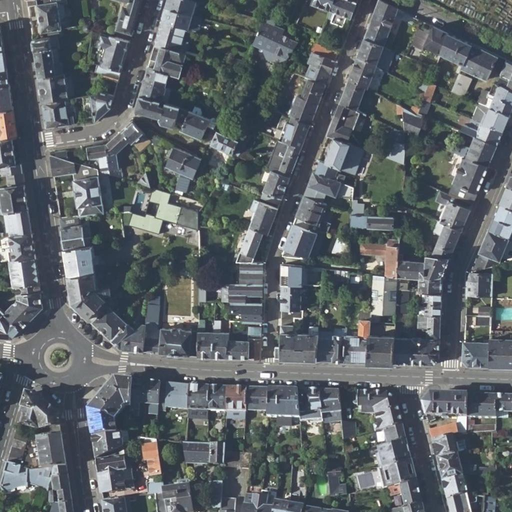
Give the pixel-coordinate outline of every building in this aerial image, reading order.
[(27,0),(29,7),(38,5),(42,31),(49,30),(62,28),(70,27),(68,16),(65,17),(63,5),(66,4),(65,0),(27,0)] [(130,41),(142,0),(122,0),(129,2),(127,7),(124,7),(115,36),(130,41)] [(192,0),(169,0),(167,7),(194,15),(198,2),(196,1),(192,0)] [(315,0),(314,4),(331,11),(334,0),(315,0)] [(348,26),(358,2),(352,0),(334,0),(331,11),(328,18),(348,26)] [(379,0),(364,39),(384,47),(387,49),(391,38),(388,37),(399,9),(379,0)] [(167,7),(163,21),(188,29),(189,29),(194,15),(167,7)] [(203,18),(194,15),(189,29),(198,32),(203,18)] [(298,42),(291,39),(289,41),(281,38),(283,35),(284,30),(268,24),(270,19),(266,18),(253,46),(263,49),(266,60),(277,64),(287,59),(298,42)] [(163,21),(156,45),(186,54),(189,42),(184,41),(188,29),(163,21)] [(33,40),(39,78),(64,74),(62,63),(56,64),(53,48),(60,47),(58,38),(62,37),(63,34),(62,28),(49,30),(50,37),(33,40)] [(436,44),(443,48),(449,34),(441,30),(436,44)] [(115,36),(102,32),(98,45),(106,47),(101,65),(122,71),(130,41),(115,36)] [(441,54),(464,64),(472,45),(449,34),(443,48),(441,54)] [(388,73),(396,52),(387,49),(384,47),(364,39),(358,56),(378,64),(376,67),(388,73)] [(236,51),(249,55),(252,47),(239,43),(236,51)] [(314,53),(335,61),(339,52),(316,43),(310,52),(314,53)] [(156,45),(150,68),(179,76),(182,77),(188,54),(186,54),(156,45)] [(498,57),(472,45),(464,64),(462,69),(487,79),(498,57)] [(56,64),(62,63),(60,47),(53,48),(56,64)] [(308,78),(310,78),(326,85),(335,61),(314,53),(310,63),(313,64),(308,78)] [(356,60),(376,68),(376,67),(378,64),(358,56),(356,60)] [(356,60),(350,77),(366,87),(368,88),(376,68),(356,60)] [(511,63),(507,61),(498,84),(511,90),(511,63)] [(282,84),(286,87),(295,73),(301,65),(297,62),(282,84)] [(98,65),(96,73),(104,75),(108,76),(120,79),(122,71),(101,65),(98,65)] [(0,69),(0,87),(10,86),(7,68),(0,69)] [(150,68),(146,81),(167,87),(169,79),(177,81),(179,76),(150,68)] [(66,74),(64,74),(39,78),(43,103),(65,99),(69,99),(66,74)] [(453,92),(468,99),(475,81),(460,74),(453,92)] [(104,82),(101,92),(115,94),(120,79),(108,76),(108,79),(104,82)] [(350,77),(339,103),(357,111),(366,87),(350,77)] [(289,116),(300,121),(311,125),(326,85),(310,78),(302,99),(297,97),(289,116)] [(146,81),(142,96),(162,102),(163,102),(167,87),(146,81)] [(418,88),(426,92),(430,84),(424,81),(420,82),(418,88)] [(426,92),(424,99),(430,102),(437,86),(430,82),(430,84),(426,92)] [(489,94),(495,96),(504,99),(503,101),(511,104),(511,90),(498,84),(495,85),(492,87),(489,94)] [(0,111),(13,109),(10,86),(0,87),(0,111)] [(100,95),(93,96),(95,109),(96,121),(111,107),(115,94),(101,92),(100,95)] [(479,103),(485,105),(488,97),(482,95),(479,103)] [(85,110),(95,109),(93,96),(83,97),(85,110)] [(164,124),(183,131),(191,112),(181,107),(166,103),(165,106),(161,105),(162,102),(142,96),(137,112),(161,119),(161,120),(164,124)] [(495,96),(490,107),(510,115),(511,109),(511,104),(503,101),(504,99),(495,96)] [(65,99),(43,103),(47,128),(75,124),(73,113),(68,114),(65,99)] [(424,99),(418,113),(426,117),(431,102),(430,102),(424,99)] [(327,135),(334,138),(347,142),(351,129),(353,129),(360,112),(357,111),(339,103),(327,135)] [(479,103),(472,119),(481,122),(503,131),(510,115),(490,107),(485,105),(479,103)] [(0,139),(14,138),(18,137),(13,109),(0,111),(0,139)] [(417,117),(404,109),(405,132),(423,139),(431,119),(426,117),(418,113),(417,117)] [(208,142),(214,145),(219,131),(215,129),(219,122),(218,118),(215,117),(211,119),(192,111),(191,112),(183,131),(203,139),(209,126),(214,128),(208,142)] [(283,114),(277,129),(283,131),(280,139),(283,140),(302,148),(311,125),(300,121),(289,116),(283,114)] [(134,122),(123,131),(131,140),(141,150),(142,152),(145,150),(143,146),(151,139),(147,135),(134,122)] [(481,122),(475,137),(497,146),(503,131),(481,122)] [(404,164),(405,132),(399,130),(392,127),(387,158),(404,164)] [(244,130),(238,140),(247,145),(254,134),(244,130)] [(123,131),(107,145),(112,174),(123,178),(122,173),(119,173),(118,153),(131,140),(123,131)] [(238,140),(219,131),(214,145),(233,155),(235,152),(240,154),(244,149),(247,145),(238,140)] [(475,137),(466,157),(488,167),(497,146),(475,137)] [(4,176),(7,175),(23,172),(22,164),(17,164),(14,138),(0,139),(0,166),(2,167),(4,176)] [(334,138),(325,163),(339,169),(342,169),(351,144),(347,142),(334,138)] [(276,150),(268,167),(273,169),(291,177),(302,148),(283,140),(278,151),(276,150)] [(103,172),(112,174),(107,145),(88,147),(89,158),(100,157),(103,172)] [(167,167),(181,173),(189,154),(175,147),(167,167)] [(239,156),(255,162),(256,158),(247,155),(249,151),(244,149),(240,154),(239,156)] [(67,150),(56,151),(57,157),(79,164),(79,161),(72,156),(68,156),(67,150)] [(181,173),(180,179),(183,179),(184,174),(194,179),(202,159),(189,154),(181,173)] [(99,171),(79,164),(57,157),(51,155),(54,176),(73,173),(79,216),(105,214),(99,171)] [(450,194),(457,197),(473,203),(488,167),(466,157),(463,156),(453,182),(454,183),(450,194)] [(320,161),(315,173),(342,183),(344,176),(337,173),(339,169),(325,163),(320,161)] [(273,169),(265,191),(282,198),(291,177),(273,169)] [(137,182),(151,186),(147,171),(137,182)] [(7,175),(8,187),(25,184),(23,172),(7,175)] [(313,172),(305,195),(319,201),(323,191),(338,196),(352,197),(353,186),(342,183),(315,173),(313,172)] [(280,204),(282,198),(265,191),(232,179),(225,177),(221,182),(280,204)] [(186,181),(183,179),(180,179),(175,194),(182,196),(186,181)] [(0,190),(3,213),(5,212),(29,209),(25,184),(8,187),(0,188),(0,190)] [(511,188),(507,186),(499,204),(511,209),(511,188)] [(155,218),(133,212),(128,225),(159,233),(163,220),(198,230),(198,211),(168,203),(171,192),(152,188),(149,201),(160,204),(155,218)] [(461,230),(473,203),(457,197),(450,194),(440,190),(436,201),(447,205),(440,221),(461,230)] [(305,195),(296,217),(306,221),(304,229),(310,230),(317,231),(319,226),(316,224),(324,202),(319,201),(305,195)] [(259,201),(250,226),(264,231),(269,233),(278,209),(259,201)] [(352,204),(351,214),(363,215),(363,204),(352,204)] [(511,209),(499,204),(493,219),(511,226),(511,209)] [(6,237),(10,236),(32,232),(29,209),(5,212),(8,231),(5,231),(6,237)] [(393,217),(363,215),(351,214),(351,226),(392,228),(393,217)] [(61,219),(65,249),(94,245),(93,241),(92,241),(91,233),(93,232),(92,225),(90,226),(89,223),(78,224),(77,217),(61,219)] [(319,232),(317,231),(310,230),(304,229),(306,221),(296,217),(284,248),(302,254),(310,255),(319,232)] [(511,226),(493,219),(488,230),(509,238),(510,239),(511,239),(511,226)] [(425,255),(426,255),(451,257),(461,230),(440,221),(436,220),(435,224),(437,225),(435,231),(441,233),(434,248),(429,247),(425,255)] [(237,261),(242,261),(253,261),(264,231),(250,226),(237,261)] [(488,230),(471,272),(494,266),(500,265),(510,239),(509,238),(488,230)] [(8,251),(9,261),(36,257),(32,232),(10,236),(13,250),(8,251)] [(65,249),(69,275),(96,271),(95,264),(100,263),(99,255),(96,256),(94,245),(65,249)] [(386,262),(386,275),(398,276),(399,260),(399,254),(400,246),(388,246),(384,246),(383,250),(360,249),(359,260),(386,262)] [(413,277),(414,278),(419,279),(421,277),(420,290),(425,290),(442,291),(444,275),(451,257),(426,255),(426,262),(410,261),(409,276),(413,277)] [(13,287),(17,286),(40,282),(36,257),(9,261),(13,287)] [(409,276),(410,261),(399,260),(398,276),(409,276)] [(242,261),(242,283),(262,284),(263,261),(253,261),(242,261)] [(283,264),(282,283),(301,284),(302,266),(304,266),(283,264)] [(492,295),(494,266),(471,272),(467,280),(466,294),(492,295)] [(334,279),(348,281),(348,272),(348,271),(334,269),(334,279)] [(99,285),(96,271),(69,275),(73,302),(90,318),(128,276),(124,273),(110,284),(99,285)] [(360,273),(348,272),(348,281),(348,284),(359,285),(360,273)] [(368,361),(393,362),(396,325),(398,289),(398,276),(386,275),(372,274),(370,312),(370,321),(377,322),(377,331),(369,331),(368,361)] [(18,299),(5,312),(22,328),(43,306),(40,282),(17,286),(18,299)] [(232,283),(232,302),(246,302),(247,294),(262,295),(262,284),(242,283),(232,283)] [(282,283),(282,309),(303,309),(304,306),(301,306),(301,284),(282,283)] [(398,289),(396,325),(410,326),(411,313),(407,313),(408,289),(398,289)] [(442,314),(442,291),(425,290),(425,311),(420,311),(420,314),(442,314)] [(262,303),(246,302),(232,302),(231,312),(242,312),(242,321),(262,322),(262,303)] [(148,317),(145,351),(161,352),(162,329),(157,329),(158,304),(148,304),(148,317)] [(94,322),(113,340),(129,323),(110,305),(94,322)] [(479,306),(479,314),(492,315),(492,306),(479,306)] [(0,335),(13,337),(22,328),(5,312),(0,307),(0,335)] [(282,309),(282,317),(299,317),(304,317),(303,309),(282,309)] [(344,361),(368,361),(369,331),(370,321),(370,312),(361,312),(359,325),(358,325),(358,328),(360,328),(359,335),(345,334),(344,361)] [(441,338),(442,314),(420,314),(420,328),(427,330),(427,333),(427,337),(441,338)] [(491,325),(492,315),(479,314),(477,314),(477,324),(491,325)] [(122,348),(145,351),(148,317),(144,316),(143,325),(137,330),(129,323),(113,340),(122,348)] [(200,356),(214,357),(214,332),(205,332),(205,320),(200,320),(200,331),(200,356)] [(214,357),(227,357),(229,332),(221,332),(221,320),(215,320),(214,332),(214,357)] [(309,326),(308,333),(304,333),(292,332),(292,324),(282,324),(281,346),(281,359),(317,359),(318,337),(319,326),(309,326)] [(440,359),(441,338),(427,337),(424,338),(424,337),(416,336),(416,337),(400,337),(400,331),(410,332),(410,326),(396,325),(393,362),(434,364),(440,359)] [(161,352),(200,356),(200,331),(181,330),(181,328),(172,327),(172,329),(162,328),(162,329),(161,352)] [(227,357),(249,358),(249,333),(248,333),(240,333),(229,332),(227,357)] [(261,358),(261,333),(249,333),(249,358),(261,358)] [(317,359),(344,361),(345,334),(334,335),(334,338),(318,337),(317,359)] [(490,366),(511,366),(511,337),(491,338),(491,342),(490,366)] [(469,365),(490,366),(491,342),(465,342),(463,360),(469,365)] [(89,409),(92,435),(117,431),(115,418),(126,405),(132,405),(132,379),(115,378),(89,409)] [(146,380),(132,379),(132,405),(132,412),(141,413),(142,403),(147,403),(146,380)] [(160,381),(146,380),(147,403),(151,404),(150,411),(158,412),(159,409),(160,381)] [(190,384),(160,381),(159,409),(165,410),(166,406),(189,408),(190,384)] [(209,386),(190,384),(189,408),(208,409),(209,386)] [(227,387),(209,386),(208,409),(227,410),(227,387)] [(247,387),(227,387),(227,410),(246,411),(246,409),(247,387)] [(270,388),(247,387),(246,409),(269,411),(270,388)] [(299,389),(270,388),(269,411),(268,416),(275,417),(275,422),(288,423),(288,421),(297,421),(298,410),(299,389)] [(322,413),(319,390),(299,389),(298,410),(297,421),(296,427),(313,428),(313,430),(324,430),(323,422),(323,420),(322,413)] [(343,421),(339,390),(319,390),(322,413),(323,420),(323,422),(329,421),(331,423),(335,423),(336,421),(343,421)] [(44,428),(45,436),(62,434),(59,414),(35,391),(26,393),(23,406),(27,407),(22,424),(40,429),(44,428)] [(377,431),(382,429),(404,424),(397,400),(387,392),(358,391),(358,395),(355,395),(354,402),(357,404),(359,403),(358,407),(374,407),(378,423),(375,424),(377,431)] [(436,415),(470,417),(470,394),(432,392),(423,402),(427,420),(435,418),(436,415)] [(496,395),(470,394),(470,417),(496,417),(496,413),(496,395)] [(511,395),(496,395),(496,413),(511,412),(511,395)] [(343,422),(345,439),(357,436),(354,423),(343,422)] [(430,430),(432,439),(459,433),(456,423),(430,430)] [(386,444),(392,442),(407,438),(404,424),(382,429),(386,444)] [(16,430),(7,462),(21,466),(31,433),(16,430)] [(92,435),(96,458),(124,446),(121,430),(117,431),(92,435)] [(432,439),(436,456),(458,451),(467,448),(463,432),(459,433),(432,439)] [(45,436),(31,433),(21,466),(30,469),(54,466),(67,464),(62,434),(45,436)] [(136,487),(130,448),(145,442),(147,459),(149,459),(152,473),(162,472),(157,437),(141,439),(124,446),(96,458),(101,492),(136,487)] [(381,468),(397,463),(412,459),(407,438),(392,442),(386,444),(378,446),(380,452),(376,453),(380,468),(381,468)] [(188,463),(224,464),(225,451),(226,445),(184,442),(188,463)] [(224,466),(232,467),(233,452),(225,451),(224,464),(224,466)] [(436,456),(442,479),(464,474),(481,473),(481,467),(477,467),(478,465),(461,465),(458,451),(436,456)] [(232,467),(240,467),(241,452),(233,452),(232,467)] [(250,453),(241,452),(240,467),(249,467),(250,453)] [(265,462),(279,464),(279,455),(265,454),(265,462)] [(385,488),(389,487),(417,481),(412,459),(397,463),(381,468),(380,468),(385,488)] [(47,490),(52,475),(54,466),(30,469),(21,466),(7,462),(0,485),(0,486),(6,494),(14,489),(22,488),(28,488),(29,487),(37,487),(47,490)] [(328,463),(331,498),(349,495),(356,494),(353,482),(343,484),(343,485),(340,486),(339,479),(340,478),(340,469),(338,469),(337,463),(328,463)] [(54,502),(60,502),(72,500),(67,464),(54,466),(52,475),(55,490),(51,491),(50,502),(54,502)] [(442,479),(447,498),(469,493),(464,474),(442,479)] [(151,492),(154,491),(165,490),(164,486),(163,480),(150,481),(151,492)] [(209,509),(220,508),(221,496),(222,482),(209,481),(209,490),(211,490),(209,509)] [(402,495),(405,507),(423,503),(417,481),(389,487),(392,497),(402,495)] [(180,484),(164,486),(165,490),(168,511),(193,511),(195,511),(191,482),(180,484)] [(158,511),(168,511),(165,490),(154,491),(158,511)] [(274,502),(275,494),(267,493),(267,497),(261,496),(258,511),(273,511),(274,508),(274,502)] [(447,498),(450,511),(467,511),(466,505),(471,503),(469,493),(447,498)] [(102,500),(104,511),(131,511),(129,496),(102,500)] [(220,508),(220,511),(225,511),(235,511),(236,498),(221,496),(220,508)] [(243,511),(258,511),(261,496),(253,496),(252,504),(245,504),(243,511)] [(485,511),(496,511),(498,497),(487,496),(485,511)] [(54,502),(50,511),(73,511),(72,500),(60,502),(54,502)] [(320,509),(332,511),(332,510),(331,501),(326,500),(320,503),(320,509)] [(273,511),(286,511),(287,503),(274,502),(274,508),(273,511)] [(302,511),(303,505),(287,503),(286,511),(302,511)] [(424,511),(423,503),(405,507),(390,510),(390,511),(424,511)]
